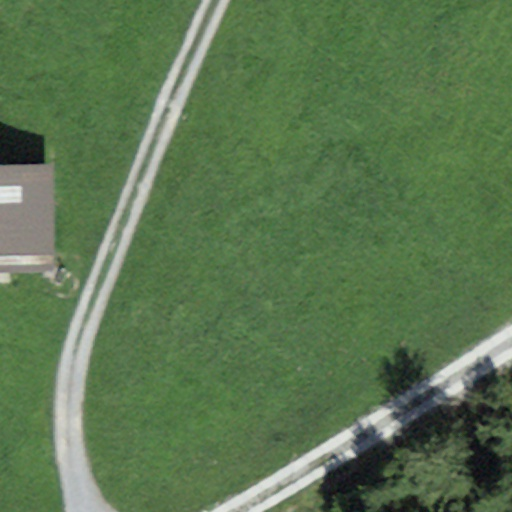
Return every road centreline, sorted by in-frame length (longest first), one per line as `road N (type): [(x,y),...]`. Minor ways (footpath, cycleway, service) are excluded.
road 1 (track): [(84,511),(68,444),(68,360),(223,0)]
road 2 (track): [(234,511),(511,339)]
